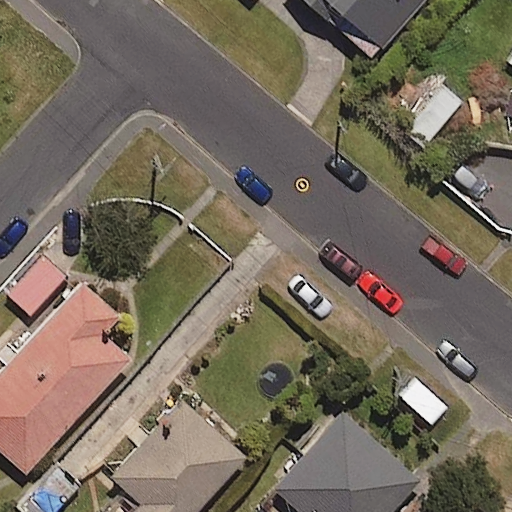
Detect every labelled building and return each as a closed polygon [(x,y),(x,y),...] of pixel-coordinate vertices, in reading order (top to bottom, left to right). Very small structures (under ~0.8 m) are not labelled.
[(301,0),(359,50),(368,40),(372,43),(409,0),(301,0)] [(424,150),(463,101),(434,78),(395,127),(424,150)] [(39,250),(1,291),(25,312),(62,272),(39,250)] [(0,347),(0,455),(14,468),(120,353),(92,327),(109,309),(69,273),(0,347)] [(129,498),(116,511),(182,511),(237,451),(169,392),(98,471),(129,498)] [(329,401),(259,481),(295,511),(378,511),(412,473),(329,401)] [(8,506),(14,511),(43,511),(71,481),(48,461),(8,506)]
